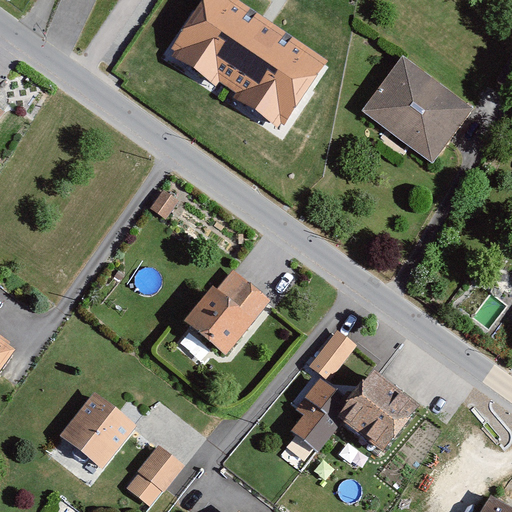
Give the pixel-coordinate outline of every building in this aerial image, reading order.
[(228,0),(204,0),(171,49),(284,125),(324,64),(228,0)] [(511,55),(509,54),(495,81),(511,90),(511,55)] [(465,110),(395,60),(356,114),(425,165),(465,110)] [(175,203),(158,191),(145,210),(161,221),(175,203)] [(272,302),(233,269),(188,320),(227,354),(272,302)] [(0,371),(16,350),(9,345),(11,342),(0,333),(0,371)] [(350,347),(330,333),(304,368),(324,382),(350,347)] [(413,408),(367,372),(341,405),(328,422),(334,426),(375,458),(413,408)] [(341,405),(311,381),(288,412),(297,419),(284,436),(310,456),(334,426),(328,422),(341,405)] [(132,434),(86,400),(52,447),(98,480),(132,434)] [(147,511),(181,469),(156,450),(123,494),(146,511),(147,511)] [(502,511),(484,501),(476,511),(502,511)]
